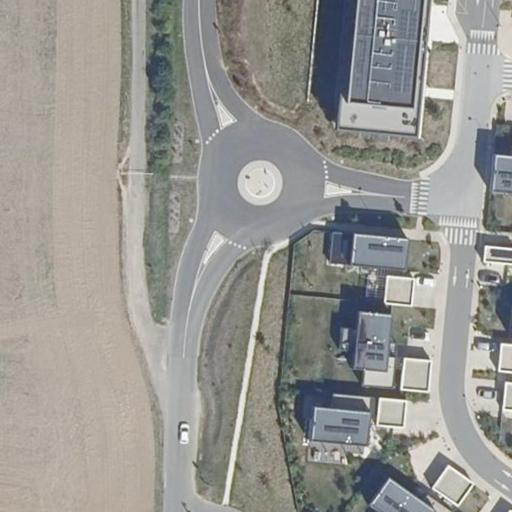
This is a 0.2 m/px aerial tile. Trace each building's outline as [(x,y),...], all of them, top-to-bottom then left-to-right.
[(438,0),(360,0),(349,125),(426,133),(438,0)] [(351,175),(381,177),(382,164),(352,162),(351,175)] [(492,200),(511,201),(511,164),(495,163),(492,200)] [(371,199),(370,208),(399,209),(400,200),(371,199)] [(352,234),(350,266),(406,270),(409,239),(352,234)] [(485,270),(511,272),(511,256),(487,255),(485,270)] [(413,277),(385,275),(383,302),(410,304),(413,277)] [(393,390),(396,358),(387,357),(391,315),(358,313),(356,329),(342,328),(340,351),(354,353),(353,370),(364,371),(363,387),(393,390)] [(511,380),(511,352),(503,352),(500,380),(511,380)] [(403,359),(400,390),(427,393),(430,361),(403,359)] [(366,445),(370,397),(332,393),(331,408),(312,407),(309,440),(366,445)] [(403,427),(406,400),(379,397),(376,425),(403,427)] [(462,511),(477,491),(451,473),(435,496),(457,511),(462,511)] [(442,511),(430,503),(425,510),(391,486),(372,511),(442,511)]
